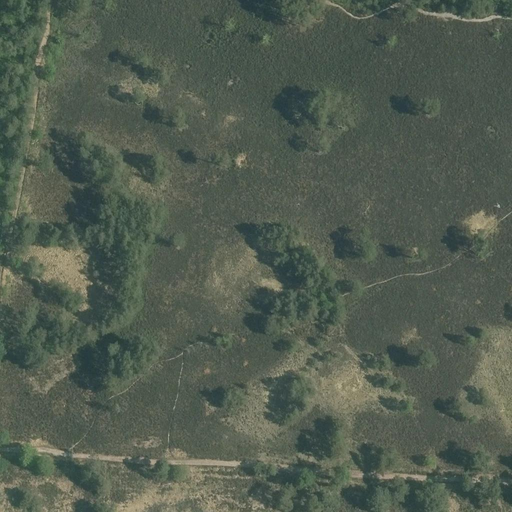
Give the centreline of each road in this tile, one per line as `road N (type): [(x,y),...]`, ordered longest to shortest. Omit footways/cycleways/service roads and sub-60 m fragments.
road 1 (track): [(511,482),(0,448)]
road 2 (track): [(46,0),(0,273)]
